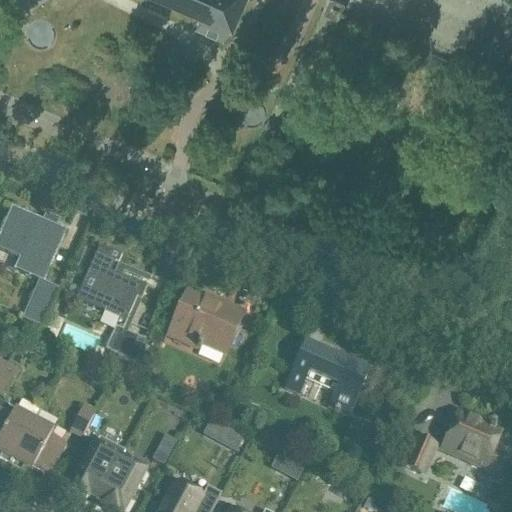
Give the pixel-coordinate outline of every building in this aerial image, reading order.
[(182,0),(202,9),(196,23),(224,34),(238,0),(182,0)] [(343,2),(338,0),(328,0),(324,11),(336,17),(343,2)] [(0,233),(0,252),(19,261),(16,268),(46,281),(66,234),(10,210),(0,233)] [(121,257),(99,248),(75,304),(124,325),(134,301),(139,303),(144,289),(113,276),(121,257)] [(41,331),(55,301),(36,292),(22,323),(41,331)] [(185,296),(169,334),(225,357),(242,315),(219,305),(217,309),(185,296)] [(119,371),(114,373),(112,377),(126,383),(134,366),(135,366),(137,361),(142,349),(145,343),(122,333),(111,356),(116,358),(119,371)] [(306,346),(286,392),(298,398),(305,383),(336,397),(330,411),(348,419),(369,374),(306,346)] [(0,397),(3,400),(17,375),(7,370),(0,383),(0,397)] [(21,405),(15,415),(14,415),(12,419),(0,412),(0,464),(8,469),(33,425),(38,414),(21,405)] [(80,440),(94,416),(83,410),(69,434),(80,440)] [(64,446),(49,438),(55,427),(53,420),(39,413),(38,414),(33,425),(8,469),(20,475),(23,470),(30,475),(33,470),(47,477),(64,446)] [(465,420),(458,417),(442,454),(496,479),(504,461),(488,454),(497,434),(481,427),(482,424),(467,417),(465,420)] [(99,441),(71,494),(86,502),(87,499),(98,504),(122,459),(124,455),(99,441)] [(422,477),(435,451),(416,443),(404,469),(422,477)] [(275,465),(272,471),(297,484),(303,472),(278,458),(277,461),(276,461),(274,464),(275,465)] [(122,459),(98,504),(103,507),(102,510),(105,511),(124,511),(144,475),(146,472),(122,459)] [(174,486),(160,511),(212,511),(221,497),(207,490),(202,501),(174,486)]
